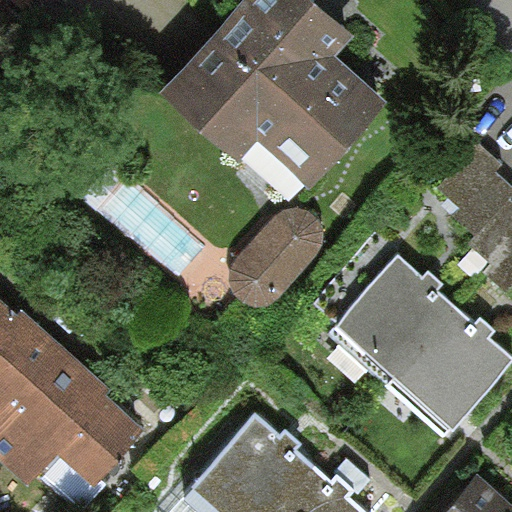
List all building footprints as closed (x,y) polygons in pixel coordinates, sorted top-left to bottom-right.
[(297,176),(370,94),(321,51),(339,32),(303,0),(229,0),(155,84),(228,148),(245,130),(297,176)] [(503,285),(511,273),(511,201),(502,193),(509,184),(488,166),(495,158),(468,135),(432,178),(453,197),(446,205),(473,227),(466,235),(490,255),(481,266),(503,285)] [(269,316),(340,237),(300,202),(229,280),(269,316)] [(392,368),(447,419),(508,354),(483,331),(490,323),(474,309),(465,318),(431,286),(437,279),(423,266),(414,276),(391,254),(320,330),(378,383),(392,368)] [(78,484),(127,431),(81,389),(14,329),(0,315),(0,476),(13,488),(45,453),(78,484)] [(184,483),(216,511),(354,511),(345,503),(359,487),(334,465),(317,485),(242,418),(184,483)] [(434,511),(511,511),(511,510),(470,473),(434,511)]
